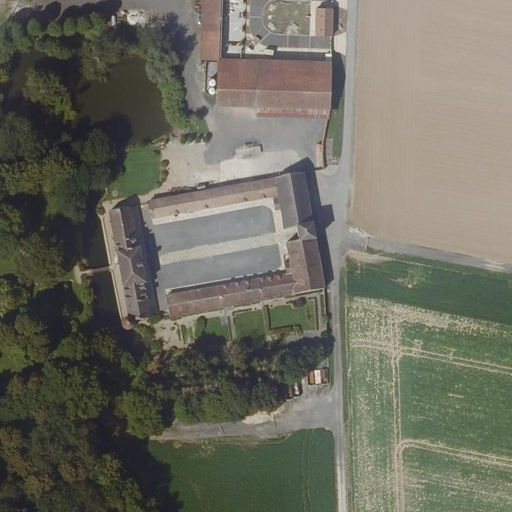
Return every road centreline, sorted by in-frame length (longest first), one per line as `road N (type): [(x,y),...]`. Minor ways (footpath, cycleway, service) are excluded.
road 1 (track): [(337,237),(344,511)]
road 2 (residential): [(351,0),(348,164),(337,237)]
road 3 (track): [(337,237),(511,270)]
